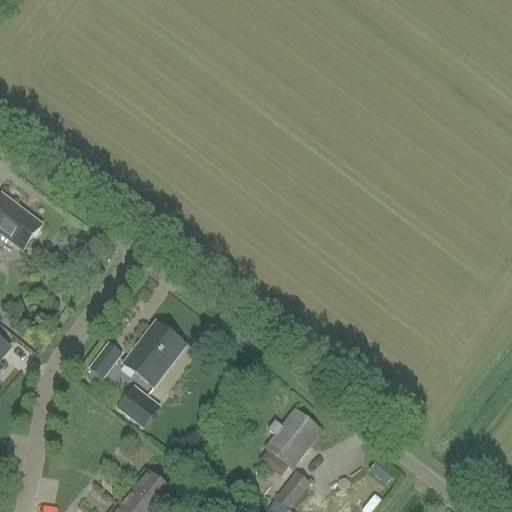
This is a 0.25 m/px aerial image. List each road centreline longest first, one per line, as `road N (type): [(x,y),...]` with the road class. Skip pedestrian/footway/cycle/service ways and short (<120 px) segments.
road 1 (unclassified): [(468,511),(141,255)]
road 2 (residential): [(24,511),(45,387),(141,255)]
road 3 (unclassified): [(141,255),(0,143)]
